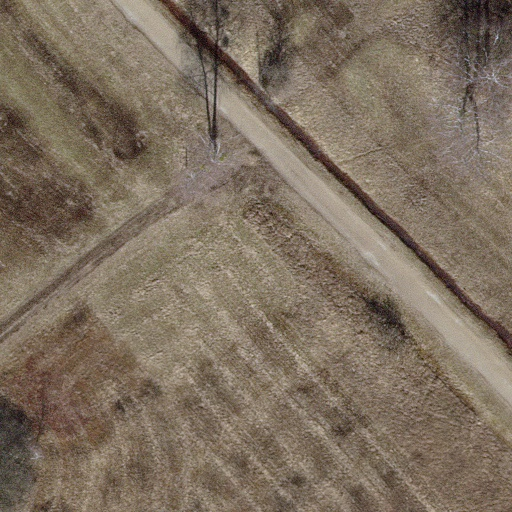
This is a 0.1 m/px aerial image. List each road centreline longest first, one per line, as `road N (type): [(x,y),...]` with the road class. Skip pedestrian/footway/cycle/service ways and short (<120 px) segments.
road 1 (track): [(511,388),(125,0)]
road 2 (track): [(0,327),(257,138)]
